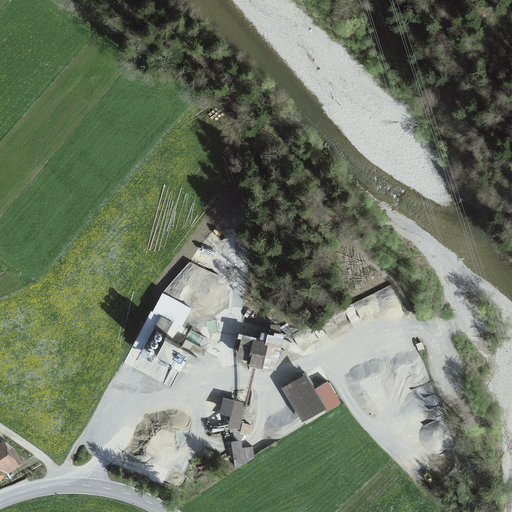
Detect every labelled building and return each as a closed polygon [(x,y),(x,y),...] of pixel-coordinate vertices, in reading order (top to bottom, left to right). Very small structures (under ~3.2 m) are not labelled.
[(173,321),(160,315),(142,349),(154,356),(156,352),(172,360),(180,345),(164,337),(173,321)] [(282,331),(286,338),(300,330),(299,329),(288,326),(288,328),(282,331)] [(190,327),(181,348),(197,354),(206,334),(190,327)] [(262,332),(260,338),(244,334),(238,357),(251,360),(250,362),(275,368),(282,337),(262,332)] [(425,349),(422,342),(416,344),(418,351),(425,349)] [(284,387),(304,419),(323,407),(326,411),(340,403),(327,381),(315,388),(307,374),(304,375),(284,387)] [(224,397),(245,399),(245,391),(225,390),(224,397)] [(241,425),(243,400),(219,398),(218,423),(241,425)] [(241,422),(241,432),(251,432),(251,422),(241,422)] [(232,441),(235,467),(253,456),(253,446),(252,446),(248,454),(241,448),(240,440),(232,441)] [(0,471),(17,461),(10,450),(6,452),(1,445),(0,443),(0,471)]
